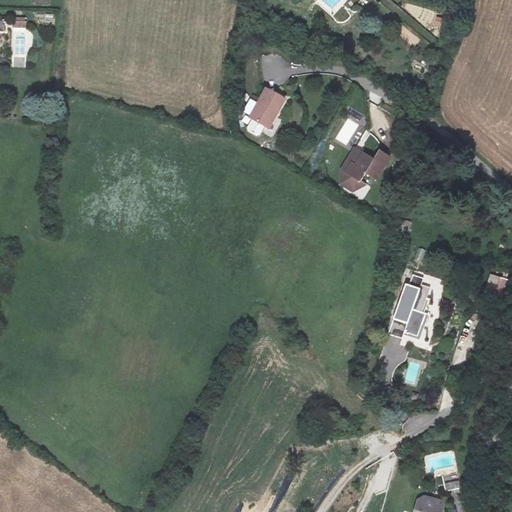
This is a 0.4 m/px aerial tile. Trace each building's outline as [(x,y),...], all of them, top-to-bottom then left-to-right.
[(434,25),(442,26),(443,17),(435,16),(434,25)] [(25,29),(26,18),(14,17),(13,28),(25,29)] [(280,100),(260,90),(245,120),(262,129),(268,117),(270,118),(280,100)] [(262,138),(260,146),(269,148),(270,140),(262,138)] [(356,154),(346,149),(340,159),(345,163),(349,166),(356,154)] [(383,158),(372,151),(366,161),(356,154),(349,166),(345,163),(339,171),(340,180),(346,184),(354,182),(359,173),(370,179),(383,158)] [(414,261),(421,263),(425,250),(418,248),(414,261)] [(483,299),(505,303),(510,280),(488,275),(483,299)] [(393,311),(383,342),(397,347),(399,340),(413,345),(420,320),(416,319),(425,294),(416,292),(418,285),(408,282),(398,313),(393,311)] [(467,342),(471,331),(465,329),(462,340),(467,342)] [(466,489),(459,474),(444,480),(451,495),(466,489)] [(445,511),(446,506),(437,504),(436,508),(431,506),(427,502),(424,501),(418,506),(416,511),(445,511)]
